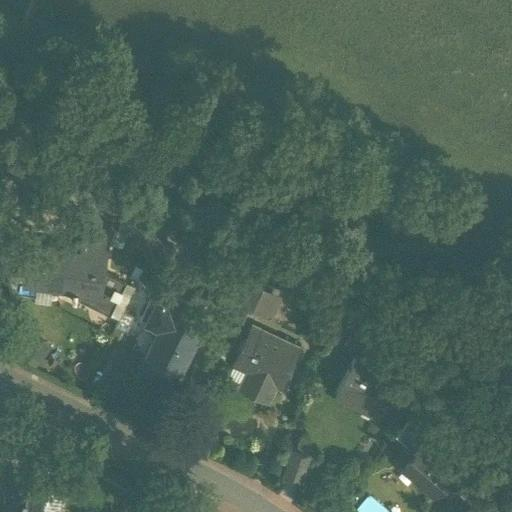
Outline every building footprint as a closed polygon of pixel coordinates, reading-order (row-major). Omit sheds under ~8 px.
[(162,230),(123,215),(117,231),(155,245),(157,242),(162,230)] [(83,229),(80,251),(29,243),(24,277),(53,282),(52,285),(72,288),(71,296),(75,297),(89,304),(93,297),(112,307),(125,281),(102,270),(108,232),(83,229)] [(233,268),(218,298),(232,304),(242,284),(244,279),(247,275),(233,268)] [(281,297),(244,279),(242,284),(256,291),(247,309),(265,317),(273,314),(281,297)] [(256,291),(242,284),(232,304),(228,313),(241,320),(247,309),(256,291)] [(207,311),(175,296),(169,307),(156,301),(147,320),(160,326),(138,370),(154,378),(157,370),(174,378),(207,311)] [(278,340),(251,327),(253,324),(252,324),(232,365),(233,365),(235,362),(252,370),(243,388),(264,398),(272,382),(278,385),(277,387),(278,387),(298,346),(279,337),(278,340)] [(395,378),(354,356),(335,391),(376,414),(395,378)] [(418,405),(395,436),(413,450),(422,440),(418,436),(433,418),(418,405)] [(456,469),(422,440),(413,450),(401,464),(419,480),(417,482),(432,496),(456,469)] [(309,455),(292,450),(283,479),(300,484),(309,455)] [(57,455),(31,456),(32,471),(64,470),(64,456),(57,455)] [(490,481),(476,467),(455,491),(472,507),(472,506),(468,502),(490,481)] [(45,482),(10,476),(4,511),(38,511),(40,502),(42,502),(45,482)]
